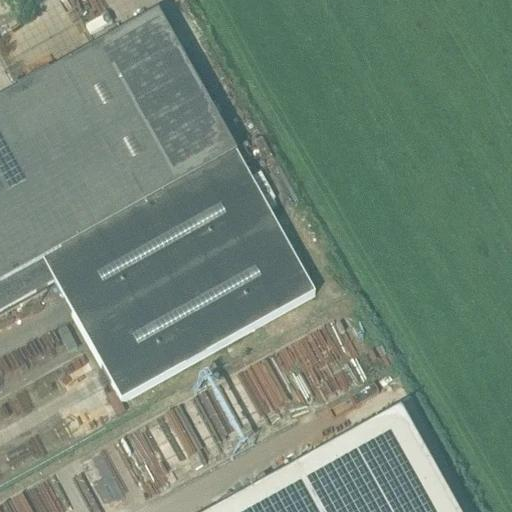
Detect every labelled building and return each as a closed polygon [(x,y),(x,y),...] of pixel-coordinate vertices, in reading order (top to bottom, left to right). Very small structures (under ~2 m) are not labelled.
[(174,191),(236,156),(158,16),(96,50),(174,191)] [(61,70),(139,210),(174,191),(96,50),(61,70)] [(0,186),(4,194),(43,264),(139,210),(61,70),(0,103),(0,186)] [(43,264),(121,405),(314,297),(236,156),(174,191),(139,210),(43,264)] [(0,288),(43,264),(4,194),(0,195),(0,288)] [(449,511),(395,416),(221,511),(449,511)]
